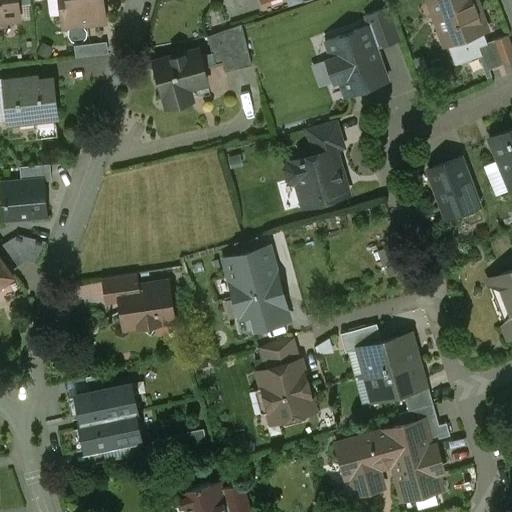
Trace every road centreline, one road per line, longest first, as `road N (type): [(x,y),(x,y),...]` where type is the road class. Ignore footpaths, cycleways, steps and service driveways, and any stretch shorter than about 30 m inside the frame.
road 1 (residential): [(144,0),(52,278),(22,443)]
road 2 (residential): [(438,296),(385,146),(511,95)]
road 3 (residential): [(500,511),(465,388)]
road 4 (residential): [(320,326),(438,296)]
